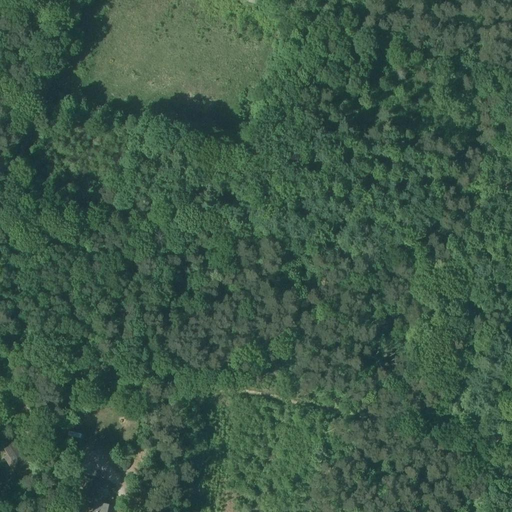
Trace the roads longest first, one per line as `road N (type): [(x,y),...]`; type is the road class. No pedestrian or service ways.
road 1 (track): [(511,452),(239,392),(0,351)]
road 2 (track): [(192,228),(511,293)]
road 3 (track): [(319,21),(511,87)]
road 4 (track): [(80,0),(9,187)]
road 5 (track): [(0,186),(192,228)]
road 6 (unknown): [(397,511),(405,483),(449,439),(508,406),(511,387)]
